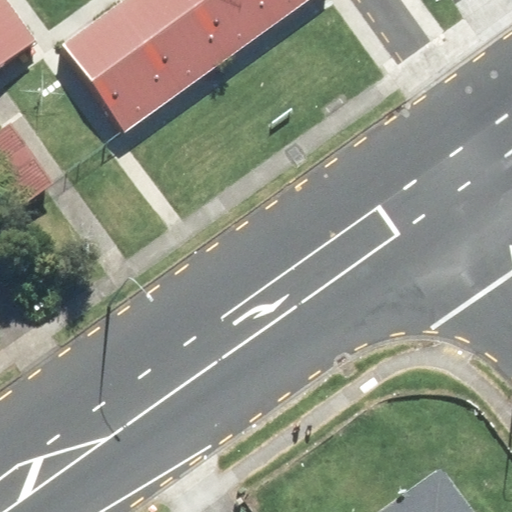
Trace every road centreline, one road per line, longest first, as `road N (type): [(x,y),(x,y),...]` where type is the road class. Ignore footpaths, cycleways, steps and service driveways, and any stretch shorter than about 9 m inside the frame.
road 1 (secondary): [(0,503),(483,152)]
road 2 (unknown): [(214,511),(133,406)]
